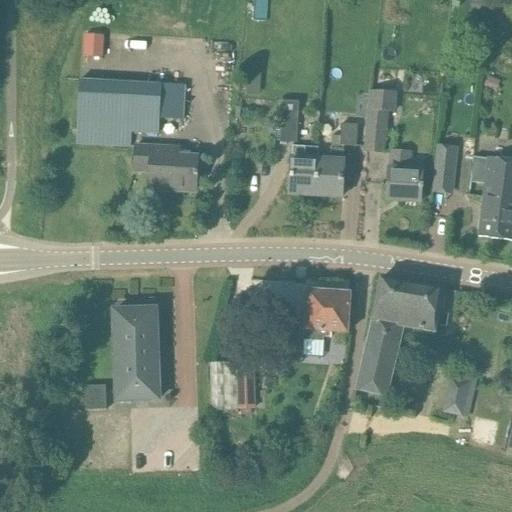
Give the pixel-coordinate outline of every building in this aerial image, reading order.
[(151,12),(150,33),(191,35),(192,14),(151,12)] [(488,76),(484,87),(496,92),(500,81),(488,76)] [(79,80),(77,130),(76,145),(129,148),(130,133),(158,135),(159,120),(182,122),(185,87),(161,85),(79,80)] [(396,93),(369,90),(364,152),(385,154),(388,109),(395,110),(396,93)] [(297,143),(299,102),(282,101),(280,142),(297,143)] [(331,161),(318,160),(316,196),(342,198),(344,161),(343,161),(344,150),(344,146),(356,147),(358,125),(341,124),(340,137),(333,136),(331,161)] [(178,157),(179,150),(135,147),(134,172),(149,173),(148,191),(166,192),(166,188),(195,190),(197,158),(178,157)] [(292,158),(290,195),(316,196),(318,160),(319,148),(306,148),(293,147),(292,158)] [(422,171),(410,170),(411,154),(392,153),(391,169),(389,169),(387,200),(420,203),(422,171)] [(456,161),(436,159),(433,192),(452,194),(456,161)] [(471,183),(486,185),(479,238),(511,242),(511,164),(474,159),(471,183)] [(383,278),(358,388),(387,395),(404,326),(444,334),(449,313),(439,311),(444,292),(383,278)] [(304,332),(303,341),(323,343),(323,338),(332,339),(332,334),(347,335),(350,294),(307,291),(304,332)] [(159,400),(155,309),(114,311),(117,401),(159,400)] [(236,363),(210,364),(211,412),(237,411),(236,363)] [(468,419),(478,377),(451,371),(441,412),(468,419)] [(86,411),(106,410),(106,385),(85,386),(86,411)] [(237,401),(237,409),(254,409),(254,401),(237,401)]
